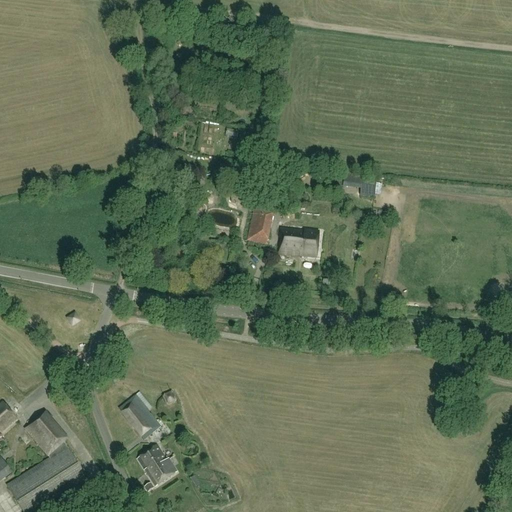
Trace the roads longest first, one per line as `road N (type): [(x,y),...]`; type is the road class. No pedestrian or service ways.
road 1 (tertiary): [(511,339),(118,294)]
road 2 (track): [(511,49),(145,4)]
road 3 (track): [(118,294),(156,148),(139,26),(145,4)]
road 4 (unclassified): [(135,511),(90,391),(98,337),(118,294)]
road 5 (tertiary): [(118,294),(0,271)]
